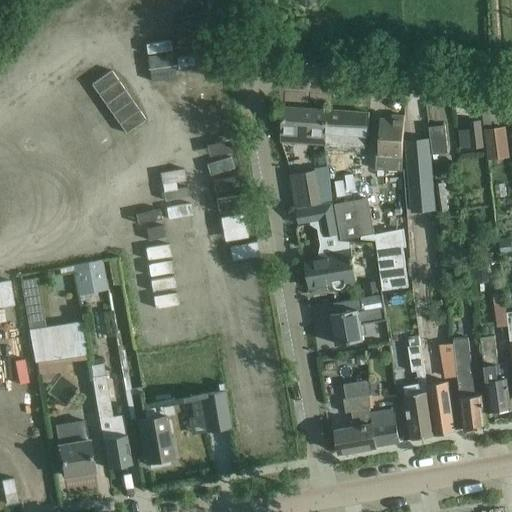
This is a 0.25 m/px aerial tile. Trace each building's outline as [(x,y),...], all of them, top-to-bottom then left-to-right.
[(326,134),(329,111),(285,108),(282,143),(326,146),(326,134)] [(368,137),(370,114),(329,111),(326,134),(368,137)] [(376,171),(402,172),(405,117),(392,116),(392,120),(381,119),(380,143),(378,143),(376,171)] [(481,122),(468,124),(471,148),(484,146),(481,122)] [(444,126),(428,128),(430,141),(431,155),(447,153),(444,126)] [(505,129),(486,132),(489,159),(509,157),(505,129)] [(430,141),(407,143),(411,195),(434,193),(430,141)] [(316,172),(292,176),(298,208),(322,204),(316,172)] [(450,213),(446,187),(438,188),(442,214),(450,213)] [(363,237),(357,202),(334,206),(338,234),(340,241),(363,237)] [(338,234),(334,206),(333,204),(298,210),(301,225),(322,222),(324,237),(338,234)] [(260,257),(260,255),(257,243),(230,248),(233,262),(260,257)] [(352,258),(351,249),(328,253),(329,259),(307,262),(311,289),(333,285),(334,286),(334,287),(335,288),(336,289),(337,290),(339,290),(341,290),(343,290),(344,289),(345,288),(346,287),(346,286),(347,285),(347,284),(347,283),(356,281),(353,263),(355,262),(354,258),(352,258)] [(395,289),(410,288),(405,252),(390,254),(395,289)] [(100,280),(74,282),(77,314),(103,311),(100,280)] [(359,310),(332,315),(333,321),(335,331),(333,331),(334,342),(337,341),(337,345),(365,340),(364,337),(366,336),(364,326),(362,326),(362,325),(372,324),(370,312),(385,309),(383,296),(362,300),(363,309),(359,310)] [(84,324),(30,332),(35,364),(89,356),(84,324)] [(499,365),(495,335),(482,337),(492,414),(511,410),(511,402),(507,364),(499,365)] [(476,396),(470,338),(463,340),(454,340),(465,431),(487,428),(483,395),(476,396)] [(425,371),(422,347),(409,348),(413,373),(425,371)] [(437,355),(438,364),(438,366),(444,365),(456,363),(455,352),(437,355)] [(458,377),(456,363),(444,365),(446,379),(458,377)] [(132,465),(127,436),(123,416),(112,417),(111,414),(112,414),(106,376),(93,379),(108,469),(132,465)] [(449,383),(428,387),(435,436),(456,432),(449,383)] [(423,395),(406,398),(413,440),(435,436),(428,387),(427,384),(421,385),(423,395)] [(231,428),(225,392),(201,397),(208,432),(231,428)] [(378,447),(372,415),(371,411),(372,410),(371,403),(371,395),(345,400),(347,414),(352,413),(355,428),(337,431),(341,454),(378,447)] [(146,419),(139,421),(146,463),(151,462),(152,468),(170,464),(169,459),(174,458),(166,417),(175,415),(173,403),(144,409),(146,419)] [(392,412),(372,415),(378,447),(400,443),(396,418),(392,412)] [(95,472),(93,462),(86,423),(56,428),(65,477),(95,472)]
